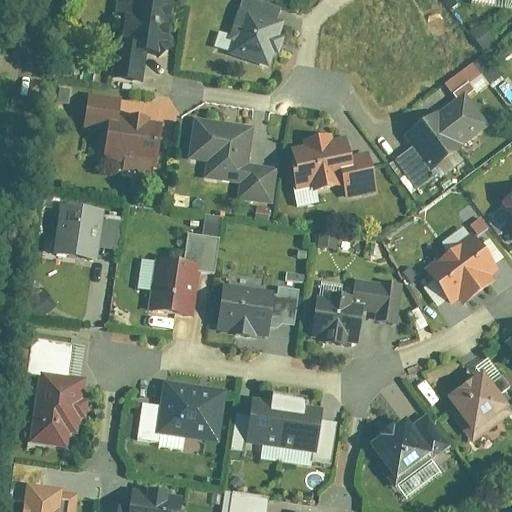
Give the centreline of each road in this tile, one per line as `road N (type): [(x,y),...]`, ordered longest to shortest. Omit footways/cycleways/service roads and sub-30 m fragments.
road 1 (residential): [(359,381),(118,357),(103,472)]
road 2 (residential): [(0,282),(39,9),(52,0)]
road 3 (residential): [(340,0),(313,22),(302,83),(290,94),(269,100),(177,85)]
road 4 (residential): [(511,305),(359,381)]
road 5 (residential): [(359,381),(345,502)]
